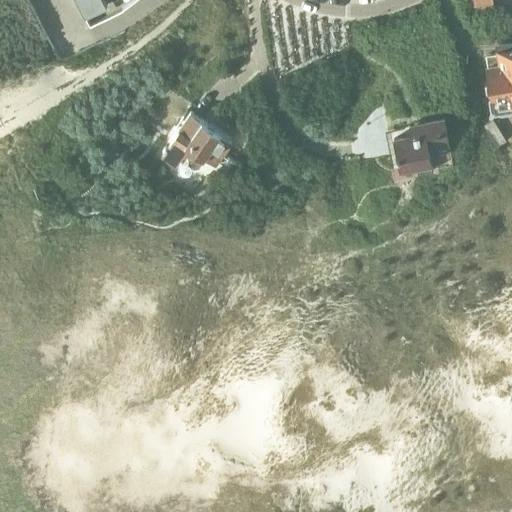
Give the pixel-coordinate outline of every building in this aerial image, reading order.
[(0,0),(0,6),(24,50),(46,38),(26,0),(0,0)] [(74,0),(84,18),(106,6),(103,0),(74,0)] [(466,0),(468,11),(494,7),(492,0),(466,0)] [(499,53),(485,56),(487,69),(491,99),(489,99),(491,112),(494,114),(496,114),(499,116),(511,114),(511,49),(510,42),(502,44),(504,51),(498,52),(499,53)] [(188,112),(159,158),(174,168),(187,149),(194,153),(214,167),(232,140),(211,127),(199,119),(194,116),(188,112)] [(399,168),(416,165),(417,173),(434,170),(430,150),(449,147),(444,119),(416,124),(417,128),(410,130),(410,133),(393,136),(399,168)] [(483,126),(496,147),(506,141),(493,120),(483,126)]
